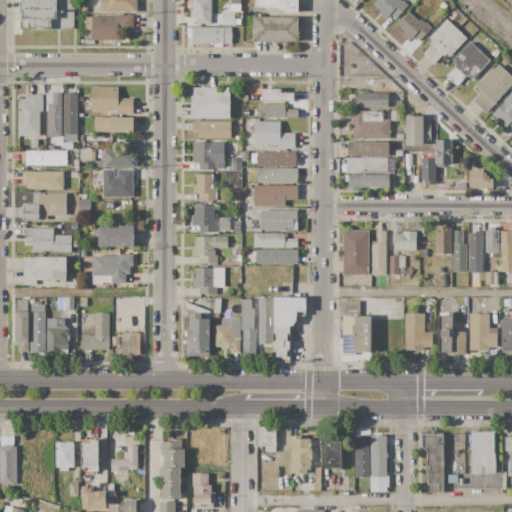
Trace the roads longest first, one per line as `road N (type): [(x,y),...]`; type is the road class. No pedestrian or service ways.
road 1 (residential): [(325,0),(325,409)]
road 2 (primary): [(406,383),(0,382)]
road 3 (residential): [(167,0),(166,383)]
road 4 (residential): [(0,63),(325,66)]
road 5 (residential): [(325,7),(354,20),(511,170)]
road 6 (primary): [(0,410),(241,410)]
road 7 (residential): [(324,207),(511,208)]
road 8 (primary): [(325,409),(511,409)]
